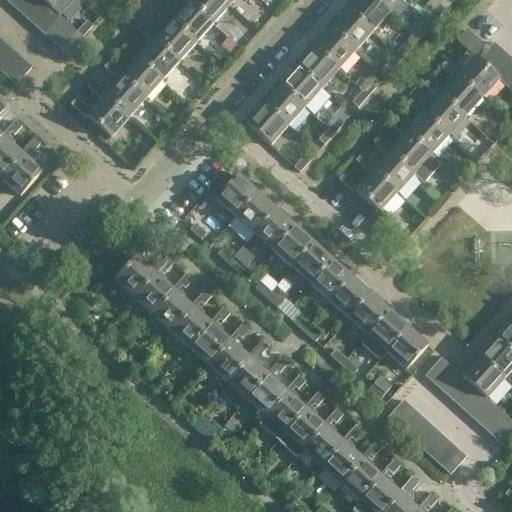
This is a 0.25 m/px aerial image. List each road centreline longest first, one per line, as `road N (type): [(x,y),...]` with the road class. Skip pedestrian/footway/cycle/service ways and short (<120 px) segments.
road 1 (residential): [(0,18),(51,66),(27,96),(142,202),(213,121)]
road 2 (residential): [(366,252),(213,121)]
road 3 (residential): [(418,392),(485,453),(459,484),(488,511)]
road 4 (residential): [(213,121),(320,0)]
